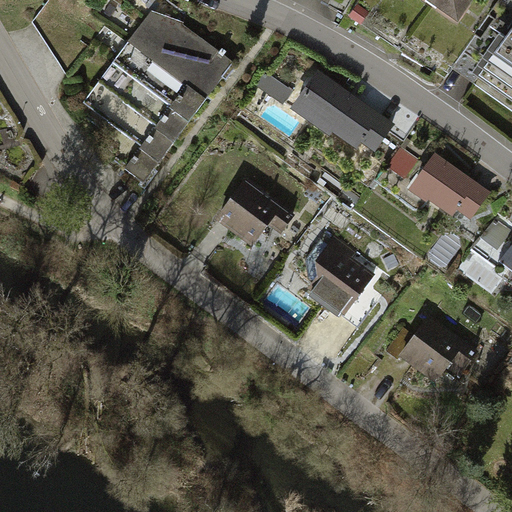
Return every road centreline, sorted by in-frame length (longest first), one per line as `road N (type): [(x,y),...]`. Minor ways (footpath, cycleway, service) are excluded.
road 1 (residential): [(503,511),(391,423),(123,239),(0,56)]
road 2 (residential): [(511,171),(343,41),(257,0)]
